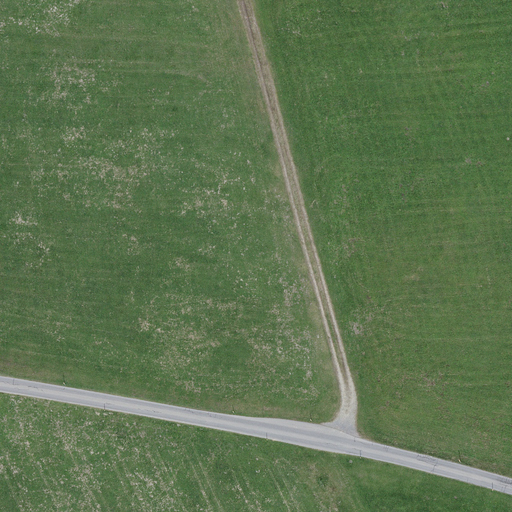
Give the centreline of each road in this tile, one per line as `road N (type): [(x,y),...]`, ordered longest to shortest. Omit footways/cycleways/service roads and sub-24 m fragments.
road 1 (residential): [(0,386),(339,442),(511,489)]
road 2 (track): [(339,442),(352,399),(244,0)]
